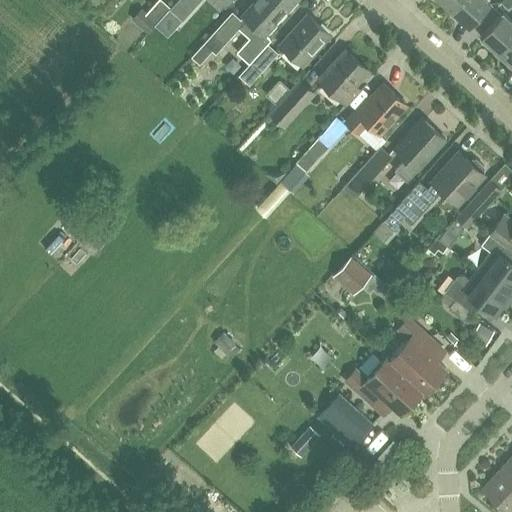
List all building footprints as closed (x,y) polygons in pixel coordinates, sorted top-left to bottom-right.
[(178,0),(170,9),(183,21),(201,0),(178,0)] [(250,63),(268,44),(271,40),(265,35),(296,0),(255,0),(243,15),(244,16),(241,19),(232,11),(192,56),(200,64),(212,50),(216,54),(239,28),(250,37),(237,51),(250,63)] [(440,0),(451,9),(458,0),(440,0)] [(458,0),(451,9),(469,26),(490,3),(487,0),(458,0)] [(144,9),(143,10),(134,20),(146,31),(156,21),(144,9)] [(511,39),(511,20),(503,12),(481,36),(499,53),(511,39)] [(303,64),(330,35),(308,15),(281,45),(303,64)] [(511,39),(499,53),(511,64),(511,39)] [(268,44),(250,63),(239,75),(249,84),(278,53),(268,44)] [(359,88),(355,85),(368,69),(346,49),(319,79),(346,103),(359,88)] [(271,127),(277,121),(285,128),(316,93),(299,78),(268,113),(271,115),(265,122),(271,127)] [(380,134),(407,104),(383,83),(365,102),(364,101),(345,122),(358,134),(368,123),(380,134)] [(407,181),(418,169),(445,139),(422,118),(395,147),(406,158),(395,170),(407,181)] [(310,146),(303,153),(296,162),(292,166),(299,173),(304,168),(306,171),(316,159),(317,160),(333,142),(322,133),(310,146)] [(355,198),(392,156),(381,146),(343,187),(355,198)] [(473,159),(471,162),(459,151),(432,181),(457,204),(484,174),(483,172),(485,170),(485,166),(477,159),(473,159)] [(490,179),(462,210),(461,211),(474,221),(502,190),(490,179)] [(388,243),(396,235),(403,227),(400,223),(430,189),(419,180),(374,230),(388,243)] [(103,251),(99,248),(112,234),(83,206),(63,227),(81,244),(81,243),(97,258),(103,251)] [(461,211),(460,212),(456,217),(468,227),(474,221),(461,211)] [(490,233),(511,250),(511,221),(504,215),(490,233)] [(511,250),(490,233),(481,244),(486,247),(480,254),(485,258),(477,268),(496,283),(511,296),(511,250)] [(448,246),(438,238),(429,249),(434,253),(438,249),(443,253),(448,246)] [(372,274),(351,256),(333,275),(354,294),(372,274)] [(81,290),(89,282),(72,266),(65,274),(81,290)] [(511,296),(496,283),(477,268),(464,285),(455,279),(446,290),(456,298),(450,306),(464,317),(470,309),(474,312),(481,304),(496,315),(503,305),(506,307),(511,298),(511,296)] [(410,337),(390,359),(422,389),(425,392),(446,369),(421,346),(429,337),(408,317),(399,327),(410,337)] [(240,349),(234,344),(235,343),(224,332),(214,342),(219,347),(215,351),(221,357),(225,353),(226,353),(232,358),(240,349)] [(390,359),(387,356),(366,379),(356,369),(346,380),(382,412),(391,403),(401,412),(422,389),(390,359)] [(328,398),(337,387),(316,370),(307,381),(328,398)] [(352,446),(370,426),(337,396),(319,416),(352,446)] [(511,455),(499,470),(511,482),(511,455)] [(511,511),(511,482),(499,470),(482,488),(508,511),(511,511)]
